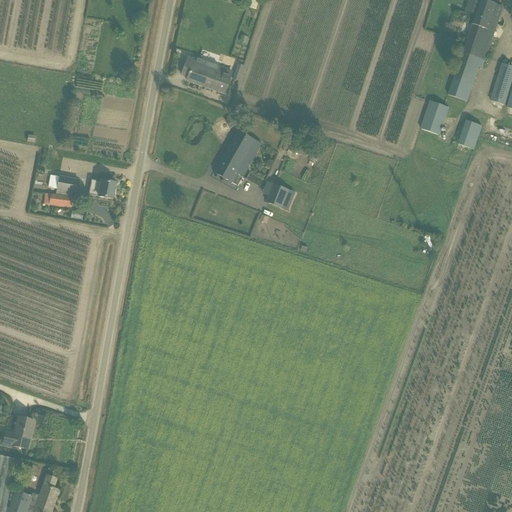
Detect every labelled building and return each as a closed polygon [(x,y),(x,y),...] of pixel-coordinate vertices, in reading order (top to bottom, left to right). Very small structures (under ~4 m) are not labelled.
[(124,0),(122,13),(130,14),(129,19),(137,21),(140,0),(124,0)] [(481,0),(467,40),(489,48),(499,19),(503,7),(496,5),(481,0)] [(467,40),(460,61),(482,69),(489,48),(467,40)] [(211,67),(198,62),(187,58),(181,75),(188,78),(187,81),(225,95),(230,80),(233,73),(211,66),(211,67)] [(441,64),(438,74),(447,76),(449,66),(441,64)] [(505,106),(511,83),(511,67),(502,64),(490,101),(505,106)] [(237,66),(231,80),(237,83),(242,68),(237,66)] [(455,76),(453,80),(452,85),(448,96),(467,102),(474,83),(455,76)] [(431,102),(421,130),(439,136),(449,109),(431,102)] [(227,121),(231,129),(238,125),(233,117),(227,121)] [(483,128),(482,127),(466,122),(458,145),(474,151),(483,128)] [(227,153),(250,166),(262,145),(239,132),(227,153)] [(215,174),(238,187),(250,166),(227,153),(215,174)] [(49,205),(69,208),(71,198),(70,198),(71,193),(76,193),(78,182),(59,178),(57,190),(56,196),(50,195),(49,205)] [(98,198),(112,200),(115,185),(101,182),(101,183),(91,181),(88,195),(98,196),(98,198)] [(267,203),(282,210),(289,192),(274,185),(271,194),(267,203)] [(262,216),(259,222),(266,225),(269,219),(262,216)] [(2,444),(27,450),(34,422),(17,418),(13,435),(5,433),(2,444)] [(51,511),(58,492),(53,490),(56,480),(47,476),(43,486),(38,500),(31,498),(31,497),(15,492),(10,490),(16,461),(0,456),(0,511),(51,511)]
